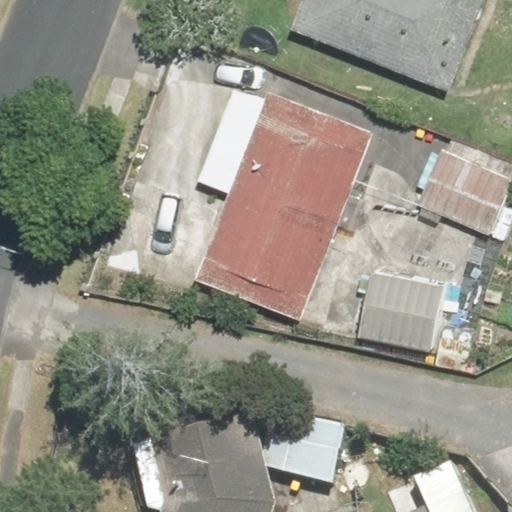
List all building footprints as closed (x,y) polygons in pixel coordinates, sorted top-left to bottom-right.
[(305,0),(293,29),(450,92),(487,0),(305,0)] [(376,132),(272,93),(200,281),(304,321),(376,132)] [(511,176),(442,144),(415,200),(494,237),(511,198),(511,176)] [(432,348),(441,282),(367,272),(358,338),(432,348)] [(258,430),(155,456),(168,505),(165,511),(278,511),(279,511),(258,430)] [(410,489),(421,511),(477,511),(455,467),(410,489)]
